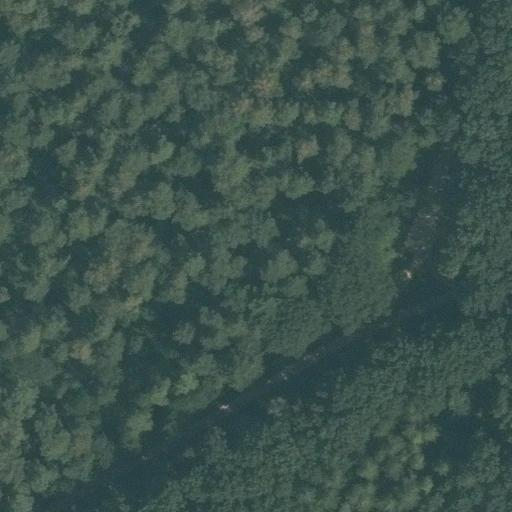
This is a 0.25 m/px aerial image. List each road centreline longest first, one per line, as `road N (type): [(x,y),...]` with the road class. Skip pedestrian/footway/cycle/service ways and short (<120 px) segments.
road 1 (unknown): [(5,511),(357,309),(394,306)]
road 2 (track): [(394,306),(105,485)]
road 3 (track): [(497,0),(419,244)]
road 4 (track): [(511,156),(419,244)]
road 5 (track): [(511,267),(394,306)]
